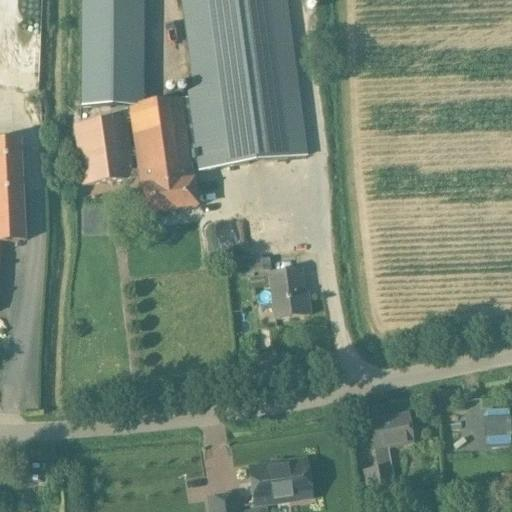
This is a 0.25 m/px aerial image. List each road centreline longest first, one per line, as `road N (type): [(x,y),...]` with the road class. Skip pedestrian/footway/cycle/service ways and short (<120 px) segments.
road 1 (unclassified): [(0,436),(287,407),(511,359)]
road 2 (unknown): [(350,394),(299,0)]
